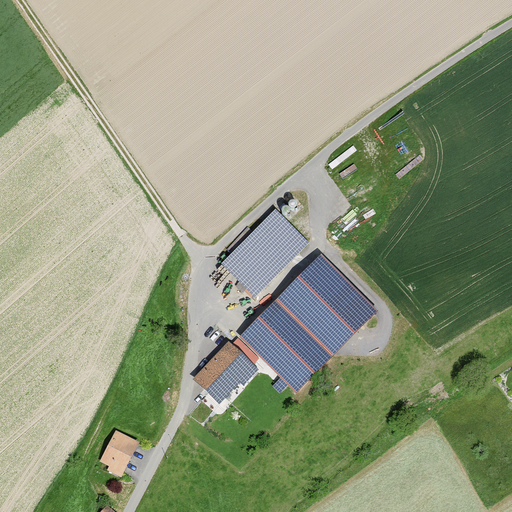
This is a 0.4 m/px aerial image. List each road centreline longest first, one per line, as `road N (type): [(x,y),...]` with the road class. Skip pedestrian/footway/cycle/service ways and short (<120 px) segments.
road 1 (track): [(511,23),(338,144),(204,267),(183,406)]
road 2 (track): [(19,0),(204,267)]
